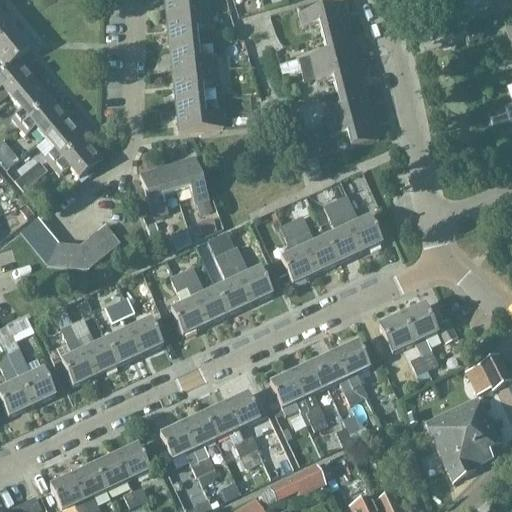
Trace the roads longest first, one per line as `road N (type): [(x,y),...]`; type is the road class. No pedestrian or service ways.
road 1 (residential): [(0,471),(440,258)]
road 2 (residential): [(44,226),(135,148),(139,0)]
road 3 (residential): [(429,226),(376,0)]
